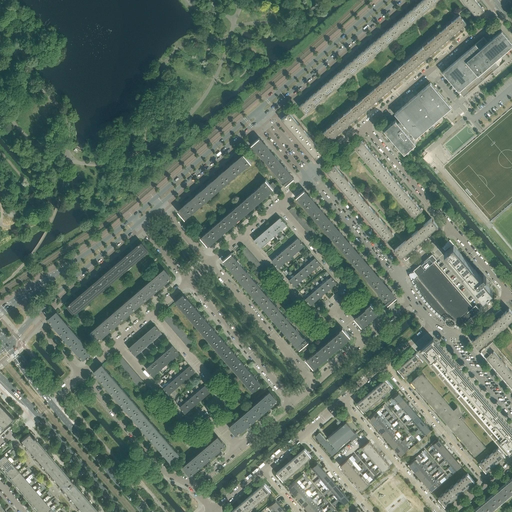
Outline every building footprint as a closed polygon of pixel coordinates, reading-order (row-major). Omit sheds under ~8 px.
[(424,13),(430,7),(430,6),(432,4),(428,0),(422,0),(414,7),(421,14),(423,12),(424,13)] [(484,10),(478,2),(475,0),(467,0),(465,2),(467,5),(477,17),(484,10)] [(412,23),(418,17),(421,14),(414,7),(402,17),(409,25),(411,22),(412,23)] [(466,23),(460,15),(452,22),(453,22),(450,24),(456,32),(466,23)] [(400,33),(406,28),(406,27),(409,25),(402,17),(390,28),(397,35),(399,33),(400,33)] [(456,32),(450,24),(447,27),(447,26),(440,32),(441,33),(438,35),(444,42),(456,32)] [(388,44),(394,38),(394,37),(397,35),(390,28),(378,38),(385,45),(387,43),(388,44)] [(499,66),(494,61),(500,56),(502,55),(503,55),(503,54),(504,54),(504,53),(509,48),(511,45),(511,42),(501,31),(497,34),(497,35),(497,34),(492,39),(491,39),(490,39),(489,40),(490,40),(488,42),(484,37),(483,37),(475,45),(473,46),(442,73),(447,77),(450,81),(452,84),(455,87),(462,95),(463,97),(483,80),(499,66)] [(444,42),(438,35),(435,37),(428,42),(429,43),(426,45),(432,52),(444,42)] [(376,54),(382,48),(385,45),(378,38),(367,48),(373,56),(375,53),(376,54)] [(432,52),(426,45),(423,47),(416,53),(417,53),(414,55),(420,63),(432,52)] [(364,64),(370,58),(373,56),(367,48),(354,59),(361,66),(363,64),(364,64)] [(420,63),(414,55),(411,58),(411,57),(404,63),(405,63),(402,66),(408,73),(420,63)] [(352,74),(358,69),(358,68),(361,66),(354,59),(342,69),(349,76),(351,74),(352,74)] [(408,73),(402,66),(400,68),(399,67),(392,73),(393,74),(390,76),(396,83),(408,73)] [(340,85),(346,79),(346,78),(349,76),(342,69),(330,79),(337,86),(339,84),(340,85)] [(396,83),(390,76),(388,78),(387,78),(380,84),(381,84),(378,87),(384,94),(396,83)] [(328,95),(334,89),(337,86),(330,79),(319,89),(325,97),(327,95),(328,95)] [(436,120),(451,107),(447,102),(444,99),(438,92),(434,88),(430,83),(418,94),(394,114),(400,120),(398,122),(411,138),(414,136),(416,138),(436,120)] [(384,94),(378,87),(376,89),(375,88),(373,90),(368,94),(369,94),(366,97),(372,104),(384,94)] [(316,105),(322,100),(323,100),(322,99),(325,97),(319,89),(307,100),(313,107),(315,105),(316,105)] [(360,114),(370,106),(372,104),(366,97),(364,99),(363,98),(357,104),(356,104),(357,105),(354,107),(360,114)] [(313,107),(307,100),(299,106),(306,114),(311,110),(310,109),(313,107)] [(360,114),(354,107),(352,109),(351,109),(344,114),(345,115),(342,118),(348,125),(360,114)] [(299,124),(291,114),(290,113),(289,112),(287,114),(286,115),(281,119),(293,133),(301,127),(298,124),(299,124)] [(348,125),(342,118),(340,119),(339,119),(333,125),(330,128),(336,135),(348,125)] [(411,138),(398,122),(396,120),(395,121),(384,130),(393,140),(396,143),(404,153),(416,143),(415,142),(417,140),(416,138),(414,136),(411,138)] [(309,136),(306,132),(303,129),(301,127),(293,133),(304,145),(311,139),(309,136)] [(336,135),(330,128),(328,130),(327,129),(323,133),(329,141),(336,135)] [(267,146),(264,143),(263,143),(259,138),(260,138),(259,138),(251,145),(252,145),(259,153),(267,146)] [(318,146),(314,141),(313,141),(311,139),(304,145),(316,159),(321,155),(324,152),(323,152),(319,147),(318,146)] [(374,154),(368,147),(362,140),(354,147),(364,158),(367,160),(374,154)] [(272,153),(271,152),(271,151),(270,151),(270,150),(267,146),(259,153),(269,165),(277,158),(274,154),(273,155),(272,154),(272,153)] [(252,163),(244,155),(244,154),(244,155),(236,161),(232,164),(239,172),(246,166),(246,167),(251,163),(252,163)] [(384,166),(380,161),(374,154),(367,160),(369,163),(368,163),(374,170),(375,170),(377,172),(384,166)] [(282,165),(281,163),(280,163),(279,162),(280,161),(277,158),(269,165),(279,176),(287,169),(284,165),(283,166),(282,165)] [(239,172),(232,164),(228,167),(229,168),(228,169),(228,168),(226,170),(225,171),(224,171),(221,174),(228,182),(239,172)] [(344,176),(340,172),(334,164),(326,171),(338,185),(346,179),(343,176),(344,176)] [(394,178),(389,172),(384,166),(377,172),(379,175),(384,182),(385,182),(387,184),(394,178)] [(293,178),(292,176),(289,173),(290,173),(287,169),(279,176),(286,185),(294,178),(293,178)] [(228,182),(221,174),(217,177),(217,178),(216,178),(214,180),(213,181),(213,180),(209,184),(216,192),(228,182)] [(405,190),(400,184),(394,178),(387,184),(389,187),(395,194),(398,196),(405,190)] [(354,188),(348,181),(346,179),(338,185),(349,197),(356,191),(353,188),(354,188)] [(265,195),(273,188),(273,189),(273,188),(270,184),(266,180),(255,190),(262,199),(266,196),(265,195)] [(216,192),(209,184),(206,187),(205,188),(204,188),(202,189),(203,190),(202,191),(202,190),(198,193),(205,201),(216,192)] [(262,199),(255,190),(243,200),(251,208),(254,205),(255,204),(257,202),(258,201),(258,202),(262,199)] [(312,199),(309,195),(308,195),(304,191),(305,190),(304,190),(296,197),(297,197),(297,198),(304,206),(312,199)] [(415,202),(413,199),(405,190),(398,196),(400,199),(399,199),(405,206),(406,206),(408,208),(415,202)] [(364,200),(359,193),(358,193),(356,191),(349,197),(359,209),(366,203),(364,200)] [(205,201),(198,193),(194,197),(195,197),(194,198),(191,200),(192,200),(191,201),(190,200),(187,203),(194,211),(205,201)] [(317,206),(316,204),(315,204),(315,203),(315,202),(312,199),(304,206),(314,217),(322,210),(319,206),(318,207),(317,206)] [(251,208),(243,200),(232,210),(239,218),(243,215),(242,215),(243,214),(245,212),(246,212),(247,211),(247,212),(251,208)] [(422,210),(421,209),(415,202),(408,208),(407,209),(409,211),(410,211),(413,214),(412,214),(414,217),(422,210)] [(194,211),(187,203),(183,206),(183,207),(179,211),(178,211),(185,219),(186,219),(186,218),(194,211)] [(374,212),(375,211),(369,205),(368,205),(366,203),(359,209),(369,221),(376,215),(374,212)] [(239,218),(232,210),(221,220),(228,228),(231,225),(232,224),(234,222),(235,221),(236,222),(239,218)] [(327,217),(326,215),(325,215),(325,214),(322,210),(314,217),(323,228),(332,221),(329,218),(328,218),(327,217)] [(384,224),(385,223),(379,217),(376,215),(369,221),(380,233),(387,226),(384,224)] [(277,232),(286,225),(286,224),(281,219),(280,218),(271,225),(274,229),(277,232)] [(438,226),(431,218),(425,223),(428,227),(429,226),(433,230),(438,226)] [(228,228),(221,220),(210,230),(217,238),(220,235),(220,234),(221,234),(221,233),(223,232),(224,231),(228,228)] [(337,229),(335,227),(335,226),(334,226),(335,225),(332,221),(323,228),(333,240),(341,233),(338,229),(338,230),(337,229)] [(435,233),(433,230),(429,226),(428,227),(425,223),(423,225),(424,225),(419,230),(418,229),(415,232),(418,236),(419,235),(422,239),(424,237),(425,238),(427,241),(433,236),(436,234),(435,233)] [(277,232),(274,229),(271,225),(264,232),(269,239),(277,232)] [(394,234),(392,232),(389,229),(389,228),(387,226),(380,233),(386,241),(394,234)] [(217,238),(210,230),(201,237),(200,237),(207,245),(208,245),(207,245),(212,241),(213,241),(217,238)] [(260,247),(269,239),(264,232),(254,240),(260,247)] [(424,244),(421,241),(423,239),(422,239),(419,235),(418,236),(415,232),(412,235),(412,236),(407,240),(406,240),(403,243),(406,246),(407,245),(410,249),(413,248),(412,248),(416,252),(421,247),(421,246),(424,244)] [(347,240),(345,238),(344,237),(345,236),(341,233),(333,240),(343,251),(351,244),(348,241),(347,240)] [(284,262),(300,248),(304,245),(298,238),(279,255),(282,258),(284,262)] [(135,262),(143,255),(146,252),(149,250),(142,242),(140,244),(139,243),(138,244),(138,245),(127,254),(135,263),(135,262)] [(412,254),(409,251),(402,243),(394,250),(401,258),(403,256),(406,260),(409,257),(412,254)] [(407,245),(406,246),(403,243),(402,243),(409,251),(411,250),(410,249),(407,245)] [(357,251),(355,250),(355,249),(354,248),(355,248),(351,244),(343,251),(353,262),(361,255),(358,252),(357,252),(357,251)] [(479,275),(475,270),(453,245),(444,253),(478,293),(483,298),(492,290),(485,282),(486,281),(484,279),(486,277),(484,274),(481,276),(482,276),(481,277),(479,275)] [(239,262),(235,257),(231,253),(232,253),(231,253),(223,260),(224,260),(228,265),(227,265),(231,269),(239,262)] [(123,272),(134,263),(135,263),(127,254),(116,264),(123,273),(124,272),(123,272)] [(473,307),(455,285),(453,283),(434,261),(437,259),(432,254),(414,270),(413,270),(417,275),(414,278),(413,278),(413,280),(414,279),(416,283),(415,283),(415,284),(416,284),(417,286),(417,287),(419,289),(418,289),(419,290),(421,292),(421,293),(422,295),(423,296),(425,298),(427,301),(426,301),(427,302),(427,301),(429,303),(429,304),(431,306),(431,307),(432,306),(434,308),(434,309),(436,311),(436,312),(437,311),(439,313),(439,314),(439,313),(441,315),(441,316),(442,316),(444,317),(444,318),(445,318),(446,318),(447,319),(446,320),(447,321),(447,322),(451,324),(452,324),(453,324),(454,323),(455,324),(454,324),(455,324),(457,325),(460,326),(460,327),(461,327),(461,326),(462,326),(480,310),(476,305),(473,307)] [(282,258),(279,255),(272,260),(278,267),(284,262),(282,258)] [(367,263),(365,261),(364,260),(364,259),(361,255),(353,262),(363,274),(371,267),(368,263),(367,264),(367,263)] [(320,264),(315,258),(309,263),(314,268),(315,268),(320,264)] [(249,273),(239,262),(231,269),(234,272),(235,273),(237,275),(238,276),(237,277),(240,280),(249,273)] [(314,268),(309,263),(304,267),(309,272),(310,273),(309,272),(314,268)] [(112,281),(122,273),(123,273),(116,264),(105,274),(112,282),(112,281)] [(309,272),(304,267),(299,271),(304,277),(305,277),(304,277),(309,272)] [(376,274),(375,272),(374,272),(374,271),(371,267),(363,274),(373,285),(381,278),(378,275),(377,275),(376,274)] [(157,289),(165,283),(168,279),(169,280),(170,279),(169,278),(171,276),(164,268),(162,271),(151,281),(150,280),(150,281),(157,289)] [(304,277),(299,271),(294,276),(299,281),(299,282),(300,281),(299,281),(304,277)] [(258,285),(249,273),(240,280),(243,284),(244,283),(245,284),(247,287),(248,288),(247,288),(250,292),(258,285)] [(100,291),(111,282),(111,283),(112,282),(105,274),(93,283),(101,292),(100,291)] [(299,281),(294,276),(289,280),(294,286),(294,285),(299,281)] [(336,282),(331,277),(326,281),(331,287),(336,282),(336,283),(336,282)] [(387,287),(385,284),(383,283),(384,282),(381,278),(373,285),(378,292),(378,293),(382,297),(391,289),(388,286),(387,287)] [(146,299),(157,289),(150,281),(149,281),(150,281),(139,290),(146,299)] [(331,287),(326,281),(321,286),(325,291),(326,292),(326,291),(331,287)] [(89,301),(99,292),(100,293),(101,292),(93,283),(82,293),(89,302),(89,301)] [(268,296),(258,285),(250,292),(253,295),(254,295),(255,296),(256,298),(257,298),(257,299),(260,303),(268,296)] [(325,291),(321,286),(316,290),(320,296),(321,296),(321,295),(325,291)] [(395,298),(394,297),(394,295),(393,294),(394,293),(391,289),(382,297),(388,304),(387,304),(388,304),(392,301),(395,298)] [(134,309),(146,299),(139,290),(138,291),(128,300),(127,300),(134,309)] [(320,296),(316,290),(310,294),(315,300),(316,300),(315,300),(320,296)] [(77,312),(87,303),(88,302),(89,302),(82,293),(70,303),(69,304),(70,304),(68,306),(75,314),(77,312)] [(315,300),(310,294),(305,299),(310,305),(311,305),(310,304),(315,300)] [(192,304),(188,299),(185,296),(185,297),(183,295),(175,301),(177,304),(178,304),(183,310),(183,311),(192,304)] [(278,308),(272,301),(268,296),(260,303),(263,307),(264,306),(264,307),(265,308),(266,310),(266,309),(267,310),(267,311),(270,315),(278,308)] [(123,319),(134,309),(127,300),(127,301),(117,310),(116,310),(123,319)] [(372,317),(375,315),(378,312),(371,303),(370,304),(371,304),(366,308),(366,309),(362,313),(369,321),(372,318),(372,317)] [(202,315),(197,310),(192,304),(183,311),(184,312),(184,311),(193,322),(193,323),(202,315)] [(288,319),(278,308),(270,315),(273,318),(274,319),(276,321),(277,322),(276,322),(280,326),(288,319)] [(496,333),(499,330),(502,327),(507,322),(508,323),(509,322),(506,318),(507,317),(504,313),(501,309),(498,312),(498,311),(492,316),(495,320),(496,320),(493,322),(493,321),(491,323),(489,320),(486,322),(483,324),(493,335),(495,332),(496,333)] [(111,328),(123,319),(116,310),(115,310),(116,311),(105,320),(105,319),(104,320),(111,328)] [(51,322),(59,315),(59,314),(57,311),(49,318),(51,320),(50,321),(51,322)] [(369,321),(362,313),(357,317),(357,316),(354,318),(361,326),(362,326),(361,326),(365,323),(365,324),(369,321)] [(61,333),(70,326),(69,325),(69,326),(59,315),(51,322),(61,333)] [(212,327),(207,322),(202,315),(193,323),(194,323),(203,333),(203,334),(212,327)] [(298,330),(288,319),(280,326),(283,330),(283,329),(284,330),(286,332),(287,333),(286,334),(289,337),(298,330)] [(100,338),(111,328),(104,320),(104,321),(93,330),(90,332),(93,335),(96,339),(97,340),(99,338),(99,339),(100,338)] [(486,341),(490,338),(490,337),(493,335),(483,324),(480,327),(483,330),(484,330),(482,332),(481,332),(479,333),(477,330),(474,332),(470,335),(473,339),(472,339),(472,340),(478,348),(486,341),(486,342),(487,341),(486,341)] [(161,332),(155,325),(142,337),(148,343),(161,332)] [(71,345),(79,337),(78,337),(70,327),(70,326),(61,333),(71,345)] [(221,338),(217,333),(212,327),(203,334),(204,334),(213,344),(212,345),(213,345),(221,338)] [(350,336),(346,331),(343,328),(342,328),(343,328),(340,330),(341,331),(336,335),(343,343),(347,340),(346,339),(350,336),(350,337),(350,336)] [(303,337),(298,330),(289,337),(293,341),(300,348),(299,349),(300,349),(300,348),(303,351),(306,348),(304,345),(308,341),(304,336),(303,337)] [(338,346),(339,345),(340,346),(343,343),(336,335),(325,344),(332,353),(336,349),(335,349),(336,348),(338,346)] [(92,352),(91,351),(89,349),(79,338),(80,338),(79,337),(71,345),(81,356),(80,356),(81,357),(82,356),(84,359),(92,352)] [(148,343),(142,337),(129,348),(135,355),(148,343)] [(231,349),(227,344),(221,338),(213,345),(213,346),(214,345),(223,356),(222,356),(223,357),(231,349)] [(428,342),(418,351),(507,455),(507,454),(511,450),(511,429),(479,390),(433,338),(429,342),(428,342)] [(507,358),(493,342),(493,341),(485,348),(484,348),(481,351),(495,367),(507,358)] [(327,356),(328,355),(328,356),(332,353),(325,344),(314,354),(321,362),(324,359),(325,358),(326,357),(327,356)] [(179,353),(173,346),(166,351),(172,358),(179,353)] [(241,361),(237,356),(231,349),(223,357),(232,367),(232,368),(241,361)] [(153,375),(172,358),(166,351),(147,368),(153,375)] [(423,360),(416,352),(410,357),(415,362),(414,363),(416,366),(423,360)] [(321,362),(314,354),(309,358),(308,358),(306,359),(313,368),(316,365),(317,365),(321,362)] [(404,376),(413,368),(416,366),(414,363),(415,362),(410,357),(398,368),(397,369),(404,376)] [(506,379),(511,374),(511,363),(507,358),(495,367),(506,379)] [(251,372),(246,367),(241,361),(232,368),(233,369),(233,368),(239,374),(242,379),(251,372)] [(102,381),(111,374),(110,373),(105,368),(104,367),(102,364),(94,371),(96,373),(102,381)] [(195,372),(193,370),(190,366),(184,370),(189,376),(190,376),(189,376),(194,371),(194,372),(195,372)] [(189,376),(184,370),(179,375),(184,380),(184,381),(184,380),(189,376)] [(261,384),(256,379),(251,372),(242,379),(243,380),(251,388),(250,389),(252,391),(259,386),(260,385),(261,384)] [(412,381),(411,382),(414,385),(416,387),(418,389),(421,392),(423,395),(425,398),(427,400),(430,403),(432,406),(434,408),(436,410),(439,414),(448,424),(450,426),(452,429),(455,433),(457,434),(459,437),(461,436),(463,438),(464,441),(463,442),(466,445),(468,448),(470,446),(471,449),(473,451),(472,452),(475,455),(476,454),(486,446),(483,443),(481,441),(476,435),(472,430),(467,425),(463,420),(465,418),(463,415),(462,414),(461,412),(460,410),(459,409),(458,407),(457,406),(454,409),(449,404),(445,399),(440,394),(436,388),(431,383),(427,378),(425,375),(422,372),(420,374),(412,381)] [(112,392),(120,385),(111,375),(111,374),(102,381),(112,392)] [(184,380),(179,375),(174,379),(179,385),(179,384),(184,380)] [(393,386),(386,378),(386,379),(382,382),(386,387),(385,388),(387,390),(392,386),(393,386)] [(179,385),(174,379),(169,383),(174,389),(179,385)] [(375,401),(385,392),(387,390),(385,388),(386,387),(382,382),(369,393),(375,401)] [(174,389),(169,383),(164,388),(169,394),(169,393),(174,389)] [(211,390),(206,384),(206,385),(200,389),(205,395),(206,395),(205,394),(210,390),(211,391),(211,390)] [(129,396),(124,390),(120,386),(121,386),(120,385),(112,392),(122,404),(130,396),(129,396)] [(205,395),(200,389),(195,394),(200,399),(201,399),(200,399),(205,395)] [(274,401),(276,399),(277,400),(270,391),(267,394),(256,404),(256,403),(255,404),(262,412),(274,403),(275,402),(274,401)] [(364,411),(373,403),(375,401),(369,393),(357,403),(363,411),(364,411)] [(403,398),(398,393),(392,398),(397,404),(403,398)] [(200,399),(195,394),(190,398),(195,403),(195,404),(196,404),(195,403),(200,399)] [(139,408),(132,399),(130,397),(131,397),(130,396),(122,404),(131,415),(140,408),(140,407),(139,408)] [(195,403),(190,398),(185,402),(190,408),(195,403)] [(401,409),(408,403),(403,398),(397,404),(401,409)] [(190,408),(185,402),(180,407),(185,413),(185,412),(190,408)] [(13,417),(2,405),(0,403),(0,426),(3,424),(9,419),(11,420),(14,418),(12,417),(13,417)] [(406,414),(412,409),(408,403),(401,409),(406,414)] [(262,412),(255,404),(255,405),(251,408),(245,414),(244,413),(244,414),(251,422),(262,412)] [(149,419),(140,409),(140,408),(131,415),(141,426),(150,419),(149,419)] [(410,419),(417,414),(412,409),(406,414),(410,419)] [(373,422),(380,416),(382,414),(379,410),(377,412),(370,418),(369,418),(373,422)] [(251,422),(244,414),(243,414),(244,414),(232,424),(229,426),(236,434),(238,432),(239,433),(240,432),(242,430),(251,422)] [(415,425),(421,419),(417,414),(410,419),(415,425)] [(376,426),(383,419),(380,416),(373,422),(376,426)] [(315,436),(320,442),(322,444),(332,456),(339,449),(337,448),(339,446),(344,442),(345,441),(346,440),(349,438),(349,437),(352,441),(358,436),(357,435),(356,433),(355,432),(346,422),(344,423),(341,419),(341,418),(340,417),(339,417),(337,419),(338,421),(342,425),(340,426),(339,427),(337,429),(336,430),(334,432),(333,433),(328,437),(328,438),(334,445),(332,447),(326,440),(320,432),(320,433),(316,437),(315,436)] [(159,430),(150,420),(150,419),(141,426),(151,438),(160,431),(159,430)] [(379,429),(386,423),(383,419),(376,426),(379,429)] [(419,430),(426,424),(421,419),(415,425),(419,430)] [(382,433),(389,427),(386,423),(379,429),(382,433)] [(428,432),(430,430),(426,424),(419,430),(425,436),(429,432),(428,432)] [(385,436),(393,430),(389,427),(382,433),(385,436)] [(389,440),(396,434),(393,430),(385,436),(389,440)] [(169,442),(164,437),(160,431),(151,438),(161,449),(169,442)] [(96,511),(72,483),(73,482),(71,480),(70,481),(33,438),(30,435),(29,433),(21,439),(30,450),(36,457),(51,474),(67,493),(70,497),(78,505),(83,511),(96,511)] [(392,444),(399,438),(396,434),(389,440),(392,444)] [(211,457),(222,447),(223,446),(225,444),(218,436),(215,438),(216,438),(204,448),(211,457)] [(395,447),(402,441),(399,438),(392,444),(395,447)] [(443,444),(438,439),(436,441),(435,440),(436,440),(431,444),(437,450),(443,444)] [(364,452),(373,445),(369,441),(360,448),(364,452)] [(398,451),(406,445),(402,441),(395,447),(398,451)] [(177,452),(169,443),(170,443),(169,442),(161,449),(171,461),(175,457),(179,454),(177,451),(177,452)] [(441,455),(447,450),(443,444),(437,450),(441,455)] [(368,456),(376,449),(373,445),(364,452),(364,453),(366,451),(369,455),(368,455),(368,456)] [(405,453),(409,449),(406,445),(398,451),(401,455),(402,455),(405,452),(405,453)] [(505,455),(498,447),(498,448),(491,454),(494,458),(494,457),(498,461),(505,455)] [(199,467),(211,457),(204,448),(203,449),(201,452),(193,458),(192,458),(199,467)] [(311,456),(310,454),(305,448),(298,454),(305,461),(311,456)] [(372,460),(380,453),(376,449),(368,456),(372,460)] [(446,460),(452,455),(447,450),(441,455),(446,460)] [(376,464),(383,457),(380,453),(372,460),(376,464)] [(305,461),(298,454),(283,467),(289,475),(305,461)] [(498,461),(494,457),(494,458),(491,454),(486,458),(489,461),(488,462),(492,466),(498,461)] [(412,468),(420,462),(422,460),(418,455),(411,461),(412,461),(409,464),(412,468)] [(450,466),(456,460),(452,455),(446,460),(450,466)] [(380,467),(387,461),(383,457),(376,464),(375,464),(376,464),(376,463),(380,467)] [(192,473),(199,467),(192,458),(192,459),(185,465),(185,464),(183,466),(182,466),(189,474),(191,473),(192,473)] [(344,470),(353,462),(349,458),(340,465),(344,470)] [(492,466),(488,462),(489,461),(486,458),(480,463),(479,463),(486,471),(492,466)] [(0,466),(3,470),(11,463),(8,459),(0,465),(0,466)] [(461,466),(456,460),(450,466),(455,471),(461,466)] [(390,466),(387,461),(380,467),(384,471),(390,466)] [(352,470),(356,467),(352,463),(353,462),(344,470),(347,474),(349,472),(352,470)] [(416,472),(423,465),(420,462),(412,468),(416,472)] [(6,474),(15,467),(11,463),(3,470),(6,474)] [(316,473),(322,468),(317,463),(311,468),(316,473)] [(419,475),(426,469),(428,467),(425,464),(423,465),(416,472),(419,475)] [(10,478),(19,471),(15,467),(6,474),(10,478)] [(289,475),(283,467),(277,473),(283,480),(289,475)] [(351,478),(360,470),(359,470),(359,471),(356,467),(352,470),(349,472),(347,474),(351,478)] [(320,479),(327,473),(322,468),(316,473),(320,479)] [(422,479),(429,473),(426,469),(419,475),(422,479)] [(354,482),(363,475),(360,470),(351,478),(354,482)] [(14,482),(22,475),(19,471),(10,478),(14,482)] [(325,484),(331,479),(327,473),(320,479),(325,484)] [(425,483),(432,476),(429,473),(422,479),(425,483)] [(474,481),(468,473),(467,473),(467,474),(456,483),(462,491),(474,481)] [(17,486),(26,479),(22,475),(14,482),(17,486)] [(358,486),(367,479),(366,478),(366,479),(363,475),(354,482),(358,486)] [(428,486),(435,480),(432,476),(425,483),(428,486)] [(432,490),(438,484),(439,484),(441,482),(437,478),(435,480),(428,486),(431,490),(432,490)] [(21,491),(29,483),(26,479),(17,486),(21,491)] [(329,489),(336,484),(331,479),(325,484),(329,489)] [(370,483),(367,479),(358,486),(362,490),(370,483)] [(292,491),(299,484),(296,481),(289,487),(292,491)] [(24,495),(33,487),(29,483),(21,491),(24,495)] [(271,490),(270,489),(265,483),(259,488),(265,496),(271,490)] [(449,502),(457,495),(462,491),(456,483),(443,494),(446,497),(445,498),(449,502)] [(295,494),(302,488),(299,484),(292,491),(295,494)] [(334,494),(340,489),(336,484),(329,489),(334,494)] [(499,504),(510,494),(504,486),(492,496),(499,504)] [(28,499),(36,491),(33,487),(24,495),(28,499)] [(253,506),(260,499),(265,496),(259,488),(247,498),(253,506)] [(298,498),(305,492),(302,488),(295,494),(298,498)] [(338,500),(344,494),(340,489),(334,494),(338,500)] [(31,503),(40,495),(36,491),(28,499),(31,503)] [(301,502),(309,495),(305,492),(298,498),(301,502)] [(347,502),(349,500),(344,494),(338,500),(344,506),(348,502),(347,502)] [(449,502),(445,498),(446,497),(443,494),(439,498),(438,498),(445,506),(445,505),(449,502)] [(35,507),(43,500),(40,495),(31,503),(35,507)] [(305,505),(312,499),(309,495),(301,502),(305,505)] [(486,511),(488,511),(499,504),(492,496),(480,505),(486,511)] [(237,511),(245,511),(249,510),(253,506),(247,498),(235,509),(237,511)] [(308,509),(315,503),(317,501),(314,498),(312,500),(312,499),(305,505),(308,509)] [(38,511),(47,504),(43,500),(35,507),(38,511)] [(271,511),(279,504),(276,500),(275,500),(276,500),(268,507),(271,511)] [(310,511),(312,511),(319,507),(315,503),(308,509),(310,511)]
